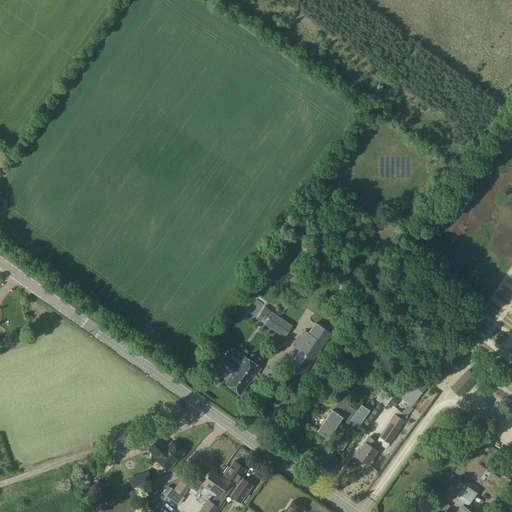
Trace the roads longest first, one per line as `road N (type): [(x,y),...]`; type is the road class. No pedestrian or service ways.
road 1 (tertiary): [(350,511),(0,263)]
road 2 (unknown): [(357,511),(403,447),(511,395)]
